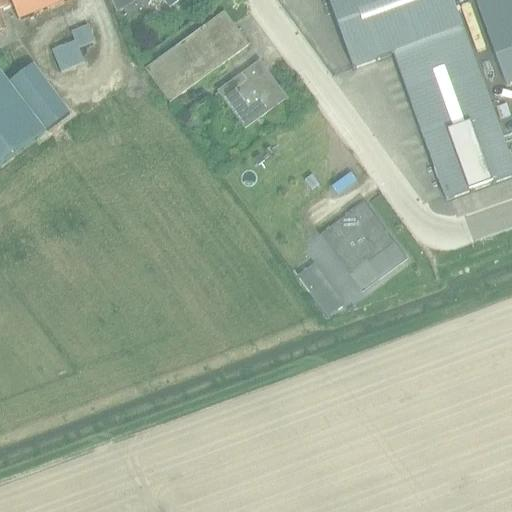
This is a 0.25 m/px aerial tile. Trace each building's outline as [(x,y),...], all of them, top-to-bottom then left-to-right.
[(0,0),(0,31),(6,29),(6,28),(5,28),(0,15),(0,12),(13,7),(9,0),(0,0)] [(9,0),(13,7),(18,21),(68,0),(9,0)] [(111,0),(117,14),(123,10),(136,0),(111,0)] [(136,0),(123,10),(127,16),(149,0),(148,0),(136,0)] [(182,0),(148,0),(149,0),(151,2),(154,0),(162,0),(169,10),(182,0)] [(328,0),(353,69),(393,55),(445,201),(511,177),(511,169),(451,0),(328,0)] [(511,84),(511,0),(484,0),(476,3),(506,86),(511,84)] [(224,15),(191,38),(146,71),(169,103),(247,47),(224,15)] [(95,43),(90,33),(88,27),(71,34),(75,43),(52,53),(61,74),(85,64),(79,50),(95,43)] [(244,130),(286,100),(259,63),(218,93),(244,130)] [(46,132),(69,115),(32,66),(9,83),(46,132)] [(120,101),(145,84),(135,68),(110,85),(120,101)] [(0,166),(45,133),(8,84),(0,73),(0,166)] [(189,115),(185,122),(189,129),(197,129),(201,122),(197,115),(189,115)] [(363,206),(321,237),(350,276),(366,264),(378,280),(404,262),(391,245),(363,206)] [(389,231),(397,225),(382,206),(374,212),(389,231)] [(313,265),(298,276),(326,315),(328,317),(335,311),(343,305),(313,265)]
